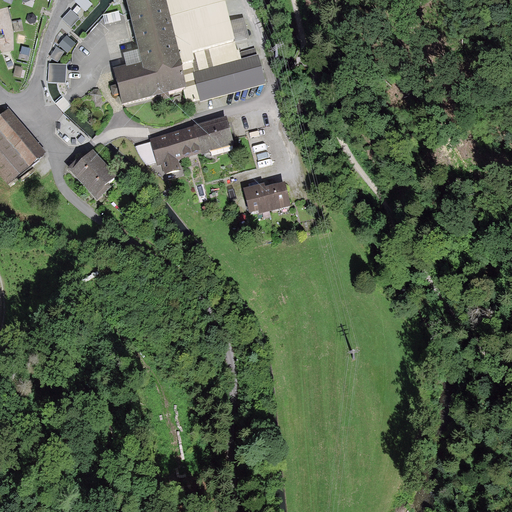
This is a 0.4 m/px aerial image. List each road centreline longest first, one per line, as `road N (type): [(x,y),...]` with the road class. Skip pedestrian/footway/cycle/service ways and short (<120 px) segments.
road 1 (track): [(302,53),(333,133),(433,291),(511,383)]
road 2 (residential): [(274,87),(267,100),(185,127),(106,136),(59,158),(0,92)]
